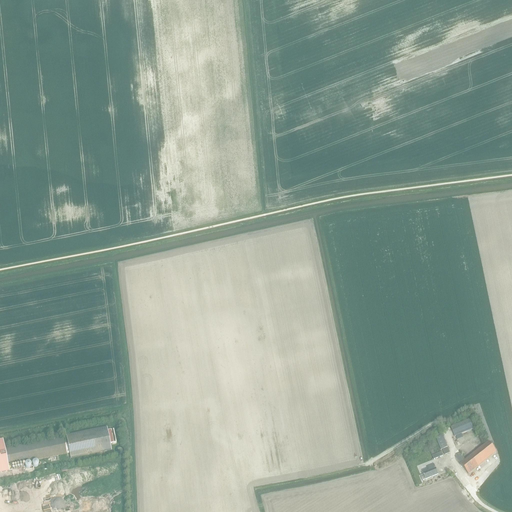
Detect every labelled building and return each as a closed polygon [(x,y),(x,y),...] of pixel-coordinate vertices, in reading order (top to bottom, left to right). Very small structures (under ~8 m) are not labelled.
[(469,420),(450,428),(454,437),(473,429),(469,420)] [(0,472),(12,470),(11,465),(69,453),(71,459),(111,451),(107,427),(66,435),(67,441),(64,442),(63,437),(5,448),(3,439),(0,439),(0,472)] [(431,454),(434,460),(438,458),(450,453),(440,430),(431,434),(438,451),(431,454)] [(488,442),(465,461),(459,453),(454,457),(468,475),(496,452),(488,442)] [(422,481),(438,475),(435,466),(422,471),(424,475),(420,476),(422,481)]
